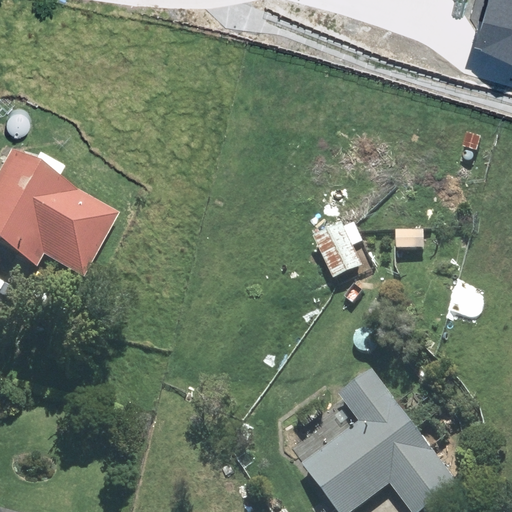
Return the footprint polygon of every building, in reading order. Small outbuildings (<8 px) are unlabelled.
[(511,0),(484,0),(479,20),(511,29),(511,0)] [(20,163),(5,155),(0,166),(0,252),(35,269),(39,261),(83,283),(117,215),(68,191),(74,180),(24,155),(20,163)] [(333,222),(311,233),(335,282),(364,268),(343,225),(336,229),(333,222)] [(424,232),(395,233),(396,254),(425,252),(424,232)] [(420,511),(458,484),(373,372),(338,398),(358,425),(302,467),(336,511),(356,511),(391,486),(409,511),(420,511)]
